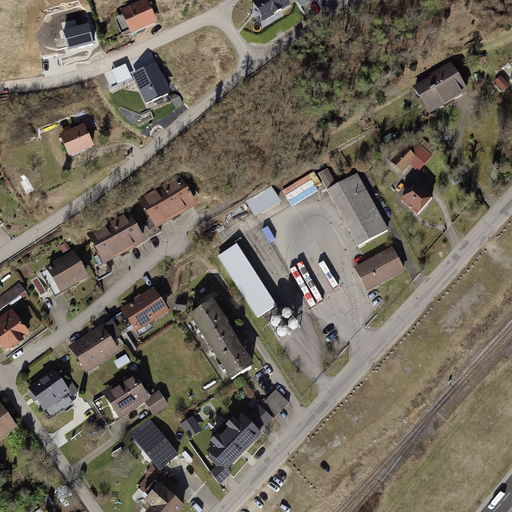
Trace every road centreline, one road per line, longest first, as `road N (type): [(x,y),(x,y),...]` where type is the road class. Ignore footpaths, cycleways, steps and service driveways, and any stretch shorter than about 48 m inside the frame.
road 1 (unclassified): [(221,511),(511,203)]
road 2 (residential): [(2,372),(133,273),(167,235),(261,182)]
road 3 (residential): [(0,255),(121,175),(249,61)]
road 4 (residential): [(0,85),(82,73),(218,16)]
road 5 (residential): [(97,511),(2,372)]
road 6 (unknown): [(476,93),(460,146),(505,210)]
